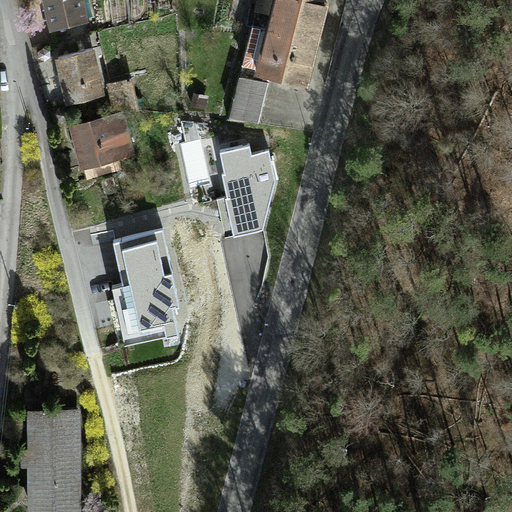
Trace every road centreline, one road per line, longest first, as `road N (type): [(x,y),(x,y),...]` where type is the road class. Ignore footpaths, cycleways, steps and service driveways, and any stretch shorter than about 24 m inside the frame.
road 1 (tertiary): [(233,511),(368,0)]
road 2 (residential): [(0,320),(10,198),(7,50)]
